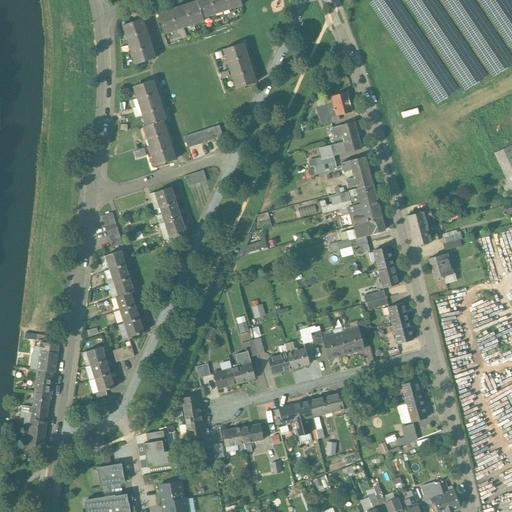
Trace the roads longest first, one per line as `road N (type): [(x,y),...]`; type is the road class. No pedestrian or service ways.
road 1 (residential): [(331,0),(431,351)]
road 2 (residential): [(118,416),(237,149)]
road 3 (tertiary): [(57,432),(92,198)]
road 4 (residential): [(217,411),(431,351)]
road 5 (tertiary): [(92,198),(103,17)]
road 6 (residential): [(237,149),(309,0)]
road 7 (residential): [(431,351),(471,511)]
road 8 (residential): [(92,198),(237,149)]
